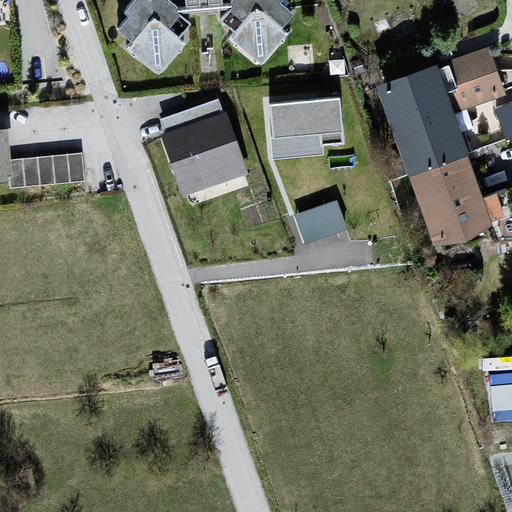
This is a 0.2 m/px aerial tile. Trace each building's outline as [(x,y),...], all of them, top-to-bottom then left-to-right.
[(143,0),(141,2),(138,0),(127,0),(118,11),(123,15),(110,31),(123,41),(117,48),(152,77),(181,42),(174,37),(186,22),(159,0),(143,0)] [(256,65),(281,34),(273,28),(284,14),(270,2),(272,0),(221,0),(226,4),(214,18),(228,29),(221,38),(256,65)] [(429,63),(369,83),(423,243),(498,218),(488,189),(474,194),(429,63)] [(338,96),(262,103),(265,138),(341,131),(338,96)] [(163,135),(158,136),(186,213),(249,190),(216,100),(158,121),(163,135)] [(492,415),(511,414),(511,367),(490,368),(492,415)]
